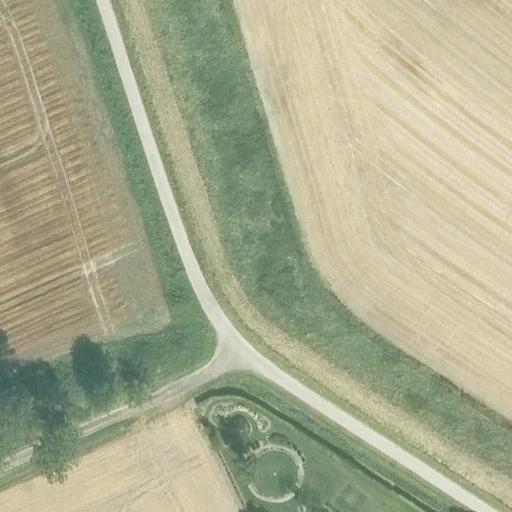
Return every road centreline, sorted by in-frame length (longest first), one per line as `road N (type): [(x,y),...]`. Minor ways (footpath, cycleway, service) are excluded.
road 1 (unclassified): [(486,511),(239,350),(195,278),(100,0)]
road 2 (track): [(239,350),(0,470)]
